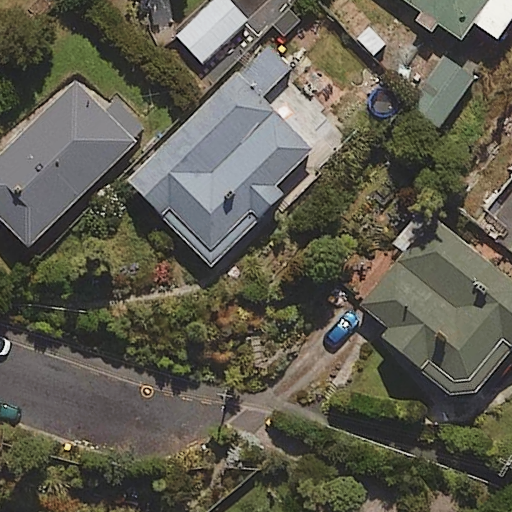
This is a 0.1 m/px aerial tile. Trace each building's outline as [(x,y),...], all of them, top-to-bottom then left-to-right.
[(244,17),(227,0),(210,0),(175,35),(201,60),(244,17)] [(409,0),(451,29),(463,11),(488,28),(507,0),(409,0)] [(423,33),(384,3),(356,39),(395,69),(423,33)] [(287,65),(261,38),(121,173),(200,256),(308,152),(315,160),(342,133),(282,71),(287,65)] [(471,69),(445,51),(409,105),(435,122),(471,69)] [(130,138),(72,77),(0,145),(0,219),(21,242),(130,138)] [(511,325),(511,279),(426,212),(357,299),(386,322),(377,333),(457,396),(511,325)]
